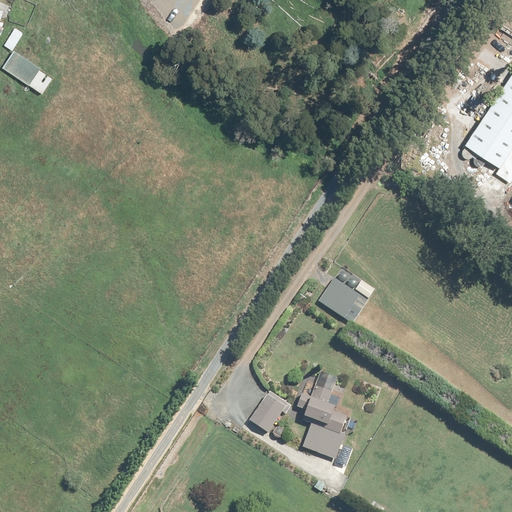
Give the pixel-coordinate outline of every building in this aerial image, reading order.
[(23,29),(13,24),(3,42),(14,47),(23,29)] [(53,76),(13,49),(2,65),(42,92),(53,76)] [(511,64),(466,133),(499,156),(511,136),(511,64)] [(332,274),(317,299),(349,319),(365,294),(332,274)] [(310,420),(301,444),(331,455),(339,432),(345,411),(338,409),(339,406),(327,402),(332,389),(315,383),(310,393),(301,390),(296,404),(307,409),(304,417),(310,420)] [(267,391),(249,417),(267,430),(285,404),(267,391)] [(316,474),(310,483),(317,487),(323,479),(316,474)]
